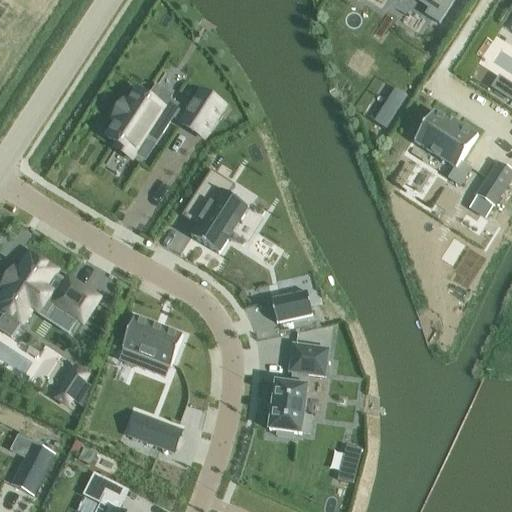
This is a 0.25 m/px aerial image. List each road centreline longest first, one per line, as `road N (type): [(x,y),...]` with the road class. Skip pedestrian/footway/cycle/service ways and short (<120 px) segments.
road 1 (residential): [(0,184),(188,295),(214,330),(227,391),(195,511)]
road 2 (unclassified): [(0,167),(108,0)]
